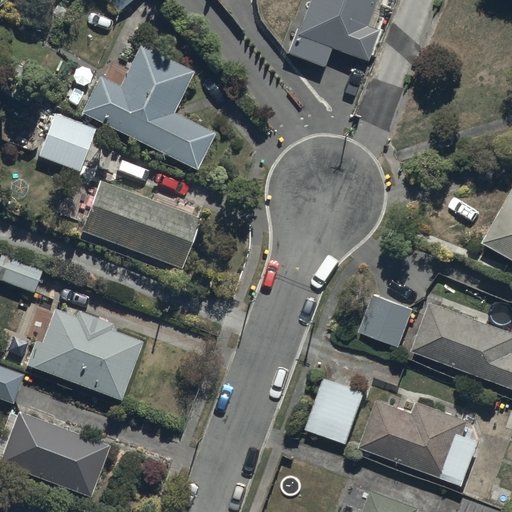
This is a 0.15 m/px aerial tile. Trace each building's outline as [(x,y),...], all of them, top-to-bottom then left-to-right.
[(103,0),(114,15),(134,0),(103,0)] [(376,0),(311,0),(298,36),(368,63),(380,32),(366,27),(376,0)] [(81,113),(197,169),(214,135),(173,115),(194,72),(139,46),(119,89),(98,79),(81,113)] [(37,157),(81,173),(96,129),(52,114),(37,157)] [(79,232),(181,269),(200,219),(98,181),(79,232)] [(511,192),(484,242),(511,257),(511,192)] [(0,281),(34,293),(43,274),(0,258),(0,281)] [(360,333),(402,348),(416,309),(374,294),(360,333)] [(511,331),(432,302),(413,351),(511,387),(511,331)] [(27,366),(121,402),(144,343),(50,307),(27,366)] [(0,398),(13,403),(23,376),(0,367),(0,398)] [(364,392),(324,377),(305,428),(346,442),(364,392)] [(360,447),(463,486),(486,426),(418,401),(413,413),(378,400),(360,447)] [(18,411),(0,459),(0,465),(90,498),(109,444),(18,411)] [(420,511),(422,507),(374,489),(365,511),(420,511)] [(504,511),(505,511),(466,497),(460,511),(504,511)]
